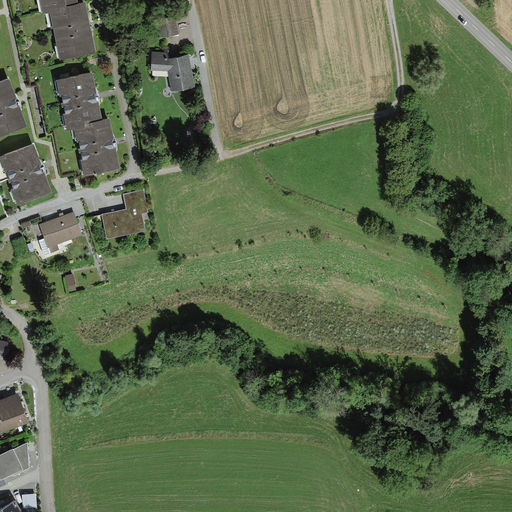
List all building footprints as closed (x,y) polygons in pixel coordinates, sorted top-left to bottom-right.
[(41,0),(43,10),(50,8),(65,5),(64,2),(74,0),(41,0)] [(65,5),(50,8),(60,56),(96,48),(86,0),(74,0),(64,2),(65,5)] [(159,36),(179,33),(176,13),(156,17),(159,36)] [(172,89),(195,85),(189,52),(168,55),(168,50),(152,50),(151,69),(168,70),(172,89)] [(93,69),(57,76),(67,127),(75,125),(89,123),(88,119),(102,116),(93,69)] [(0,132),(28,122),(10,74),(0,77),(0,132)] [(89,123),(75,125),(84,173),(121,165),(110,114),(102,116),(88,119),(89,123)] [(0,154),(18,202),(52,189),(34,140),(0,152),(0,154)] [(102,211),(108,235),(146,226),(142,212),(149,210),(143,188),(123,193),(126,206),(102,211)] [(79,231),(72,211),(41,222),(49,243),(79,231)] [(68,291),(77,290),(75,274),(67,274),(68,291)] [(0,353),(7,355),(11,340),(0,337),(0,353)] [(0,431),(0,433),(30,422),(19,392),(0,399),(0,431)] [(14,445),(0,451),(0,475),(1,477),(4,476),(12,472),(29,464),(28,440),(14,447),(14,445)] [(29,464),(12,472),(13,474),(30,466),(29,464)] [(36,492),(22,493),(23,506),(33,506),(37,505),(36,492)] [(23,511),(21,507),(15,497),(0,505),(0,511),(23,511)]
